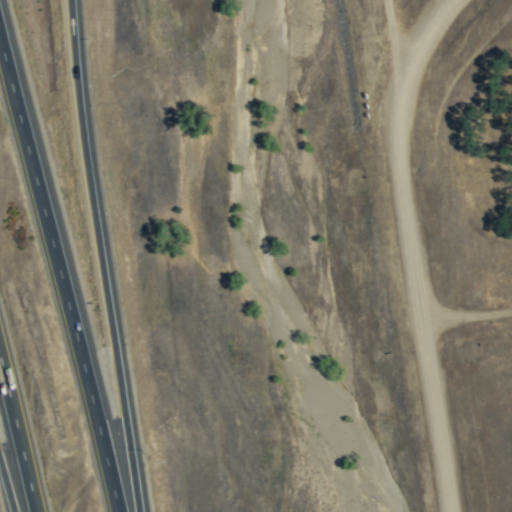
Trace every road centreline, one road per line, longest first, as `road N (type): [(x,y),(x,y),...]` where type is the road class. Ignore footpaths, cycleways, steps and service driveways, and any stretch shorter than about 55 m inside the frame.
road 1 (residential): [(447,511),(394,122),(403,75),(454,0)]
road 2 (motorway): [(142,511),(71,0)]
road 3 (motorway): [(120,511),(0,21)]
road 4 (motorway): [(0,348),(41,511)]
